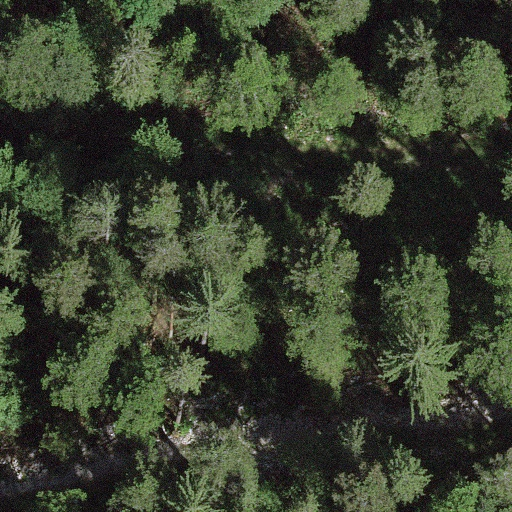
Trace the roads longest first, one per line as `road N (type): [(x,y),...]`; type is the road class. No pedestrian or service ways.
road 1 (track): [(0,508),(222,454),(511,429)]
road 2 (track): [(0,116),(118,149),(511,152)]
